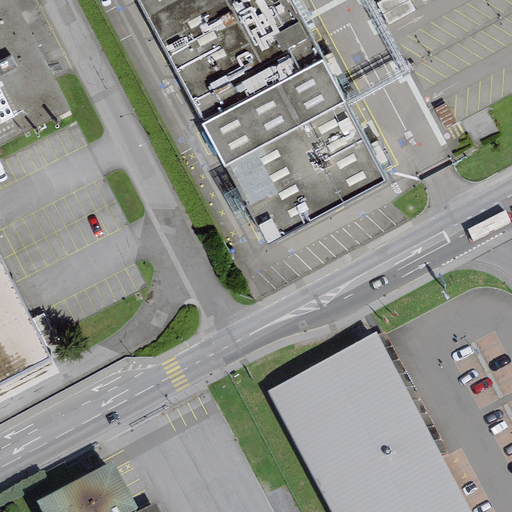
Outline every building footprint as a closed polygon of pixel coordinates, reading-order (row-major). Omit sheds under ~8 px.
[(13,0),(0,0),(0,143),(70,109),(13,0)] [(289,0),(135,0),(268,244),(384,181),(289,0)] [(0,385),(51,360),(0,258),(0,385)] [(376,333),(268,390),(333,511),(471,511),(441,455),(376,333)] [(132,511),(135,511),(138,509),(113,462),(36,502),(40,511),(132,511)] [(160,511),(155,503),(138,511),(160,511)]
